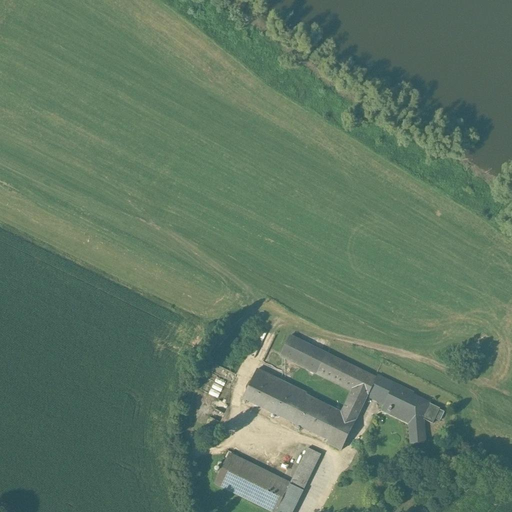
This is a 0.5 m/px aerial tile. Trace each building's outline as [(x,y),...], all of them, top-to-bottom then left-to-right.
[(326,356),(289,338),(280,357),(316,375),(326,356)] [(376,380),(326,356),(316,375),(351,392),(366,400),(368,396),(375,382),(376,380)] [(237,373),(212,360),(208,368),(233,381),(237,373)] [(340,414),(305,397),(307,395),(256,370),(242,399),(327,441),(340,414)] [(439,411),(412,397),(413,394),(405,390),(403,393),(391,387),(390,390),(375,382),(368,396),(390,408),(388,412),(396,416),(402,415),(409,420),(410,444),(425,443),(423,422),(432,426),(439,411)] [(366,400),(351,392),(340,414),(327,441),(326,444),(340,451),(366,400)] [(307,449),(290,485),(303,492),(321,455),(307,449)] [(276,511),(290,485),(229,455),(224,465),(219,475),(215,484),(271,511),(276,511)] [(224,465),(218,462),(213,472),(219,475),(224,465)] [(293,511),(303,492),(290,485),(276,511),(293,511)]
